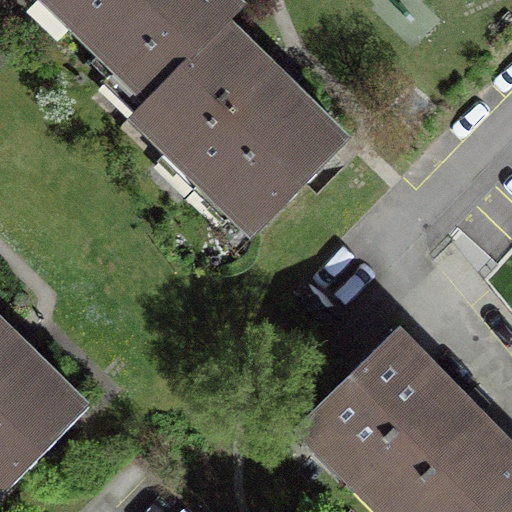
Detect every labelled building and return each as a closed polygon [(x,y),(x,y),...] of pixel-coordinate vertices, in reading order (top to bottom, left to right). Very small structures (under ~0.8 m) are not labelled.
[(51,0),(150,96),(225,21),(205,2),(207,0),(51,0)] [(347,141),(225,21),(150,96),(135,112),(257,232),(347,141)] [(0,494),(86,406),(0,321),(0,494)] [(466,511),(511,468),(511,449),(401,334),(311,420),(399,511),(466,511)] [(511,511),(511,468),(466,511),(511,511)]
